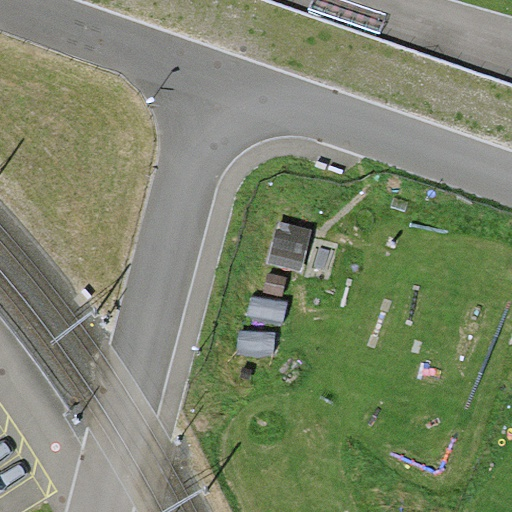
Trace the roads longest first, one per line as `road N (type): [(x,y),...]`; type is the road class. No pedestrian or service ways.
road 1 (residential): [(17,11),(511,186)]
road 2 (track): [(112,471),(217,84)]
